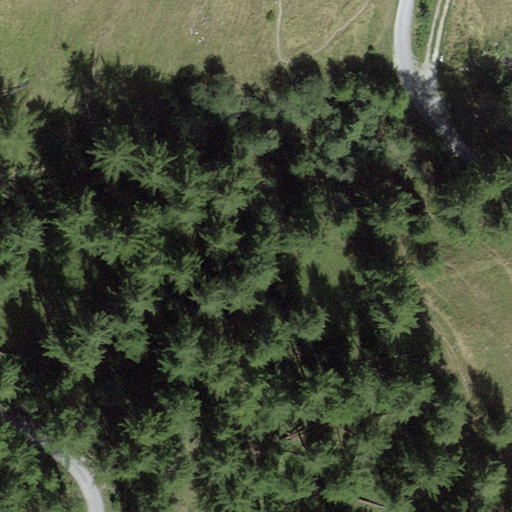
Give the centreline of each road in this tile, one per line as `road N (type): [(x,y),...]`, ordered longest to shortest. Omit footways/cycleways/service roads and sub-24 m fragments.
road 1 (track): [(409,0),(406,66),(418,94),(455,143),(511,172)]
road 2 (track): [(98,511),(89,481),(65,457),(0,416)]
